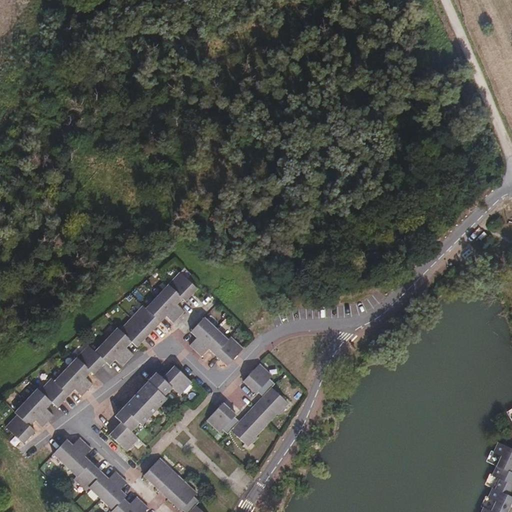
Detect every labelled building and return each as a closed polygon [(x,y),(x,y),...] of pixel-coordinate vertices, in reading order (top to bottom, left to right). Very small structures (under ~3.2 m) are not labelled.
[(167,286),(181,299),(184,302),(196,289),(178,273),(167,286)] [(156,298),(178,318),(183,312),(175,305),(181,299),(167,286),(156,298)] [(145,310),(160,323),(165,317),(172,324),(178,318),(156,298),(145,310)] [(132,320),(148,335),(160,323),(145,310),(143,307),(132,320)] [(215,330),(203,318),(190,333),(196,338),(189,346),(196,352),(215,330)] [(119,332),(131,344),(137,348),(148,335),(132,320),(119,332)] [(215,330),(196,352),(202,356),(208,349),(213,354),(226,340),(215,330)] [(107,343),(127,363),(133,357),(125,350),(131,344),(119,332),(117,331),(107,343)] [(227,366),(243,348),(230,336),(226,340),(213,354),(227,366)] [(95,355),(105,364),(109,368),(115,362),(122,368),(127,363),(107,343),(95,355)] [(77,362),(91,374),(94,376),(105,364),(95,355),(89,349),(77,362)] [(67,373),(88,393),(93,387),(85,380),(91,374),(77,362),(67,373)] [(272,376),(259,364),(243,381),(256,393),(258,391),(260,389),(270,378),(272,376)] [(174,367),(163,380),(173,390),(180,396),(192,383),(174,367)] [(57,385),(70,397),(75,392),(82,399),(88,393),(67,373),(57,385)] [(173,390),(163,380),(156,374),(148,383),(165,399),(173,390)] [(276,384),(270,378),(260,389),(266,394),(264,396),(252,409),(267,423),(279,411),(282,414),(288,408),(284,405),(287,401),(272,388),(276,384)] [(40,395),(52,406),(57,411),(70,397),(57,385),(52,381),(40,395)] [(165,399),(148,383),(140,392),(157,407),(165,399)] [(157,407),(140,392),(132,401),(149,416),(157,407)] [(27,404),(49,425),(54,419),(46,412),(52,406),(40,395),(38,393),(27,404)] [(168,401),(165,399),(157,407),(160,410),(168,401)] [(149,416),(132,401),(124,409),(142,425),(149,416)] [(224,403),(208,421),(221,432),(224,429),(233,419),(235,417),(236,415),(224,403)] [(18,419),(30,430),(35,424),(43,431),(49,425),(27,404),(16,417),(18,419)] [(160,410),(157,407),(149,416),(152,419),(160,410)] [(142,425),(124,409),(116,418),(122,425),(133,434),(142,425)] [(233,419),(224,429),(230,435),(233,432),(247,444),(251,441),(254,444),(259,438),(256,435),(267,423),(252,409),(241,422),(239,424),(233,419)] [(152,419),(149,416),(142,425),(144,427),(152,419)] [(7,432),(24,448),(35,435),(30,430),(18,419),(7,432)] [(113,421),(106,429),(110,433),(118,425),(113,421)] [(111,438),(129,454),(140,441),(133,434),(122,425),(111,438)] [(68,443),(54,457),(66,468),(87,446),(81,441),(74,448),(68,443)] [(511,465),(511,447),(499,441),(494,451),(502,455),(497,466),(509,471),(511,465)] [(78,478),(91,464),(86,459),(93,452),(87,446),(66,468),(78,478)] [(175,471),(162,460),(146,477),(158,489),(175,471)] [(92,491),(105,476),(91,464),(78,478),(76,480),(90,493),(92,491)] [(511,472),(509,471),(497,466),(493,474),(499,477),(495,488),(509,494),(511,486),(511,472)] [(188,483),(175,471),(158,489),(163,494),(171,500),(188,483)] [(103,501),(123,479),(117,474),(111,481),(105,476),(92,491),(103,501)] [(115,511),(116,511),(126,501),(129,498),(123,493),(130,485),(123,479),(103,501),(115,511)] [(201,494),(188,483),(171,500),(176,505),(183,511),(184,511),(186,511),(188,508),(199,496),(201,494)] [(511,495),(509,494),(495,488),(493,488),(489,496),(496,500),(491,510),(493,511),(506,511),(511,500),(511,495)] [(204,502),(199,496),(188,508),(192,511),(208,511),(201,505),(204,502)] [(138,511),(145,504),(139,499),(132,506),(126,501),(116,511),(138,511)]
